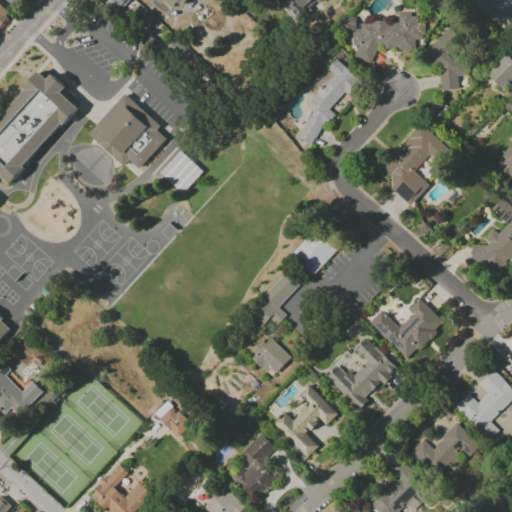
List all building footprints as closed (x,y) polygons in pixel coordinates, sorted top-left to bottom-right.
[(109,0),(117,10),(130,0),(129,0),(109,0)] [(159,0),(170,9),(178,0),(159,0)] [(279,0),(298,21),(321,0),(279,0)] [(511,0),(483,0),(502,20),(511,11),(511,0)] [(0,25),(9,15),(0,6),(0,25)] [(398,23),(391,23),(389,23),(361,22),(358,31),(352,31),(352,45),(357,46),(353,57),(371,63),(377,45),(388,48),(397,48),(403,50),(416,50),(416,40),(421,40),(424,32),(424,24),(417,22),(417,18),(403,13),(398,13),(398,23)] [(166,52),(184,60),(189,51),(171,42),(166,52)] [(458,89),(458,76),(464,76),(463,60),(455,60),(454,45),(429,46),(430,63),(438,63),(440,90),(458,89)] [(501,89),(511,78),(511,60),(506,55),(486,74),(501,89)] [(297,139),(312,145),(320,129),(334,115),(329,109),(344,93),(348,95),(352,91),(358,78),(352,75),(336,59),(327,68),(333,74),(331,76),(317,92),(312,100),(318,105),(316,110),(306,120),(297,139)] [(37,70),(47,79),(51,74),(79,99),(74,104),(79,109),(64,125),(62,123),(21,166),(24,169),(9,186),(0,177),(0,116),(25,89),(22,87),(37,70)] [(124,94),(160,126),(156,130),(166,138),(138,170),(127,160),(123,165),(88,134),(124,94)] [(428,185),(413,171),(429,154),(437,161),(447,149),(421,125),(383,168),(395,179),(388,187),(409,206),(428,185)] [(511,143),(492,163),(507,179),(511,174),(511,143)] [(180,151),(202,172),(182,194),(160,173),(180,151)] [(511,256),(511,207),(503,198),(491,208),(506,226),(497,234),(493,229),(484,237),(485,238),(470,252),(491,275),(511,256)] [(291,252),(313,273),(334,250),(312,230),(291,252)] [(286,271),(262,295),(266,299),(247,317),(258,329),(269,319),(277,327),(285,318),(275,307),(299,284),(286,271)] [(406,361),(436,333),(434,331),(442,323),(419,298),(407,310),(412,315),(398,328),(381,311),(369,322),(406,361)] [(0,317),(1,318),(0,319),(0,321),(9,329),(0,338),(0,317)] [(249,350),(254,355),(250,359),(265,373),(270,368),(275,373),(289,358),(270,339),(264,344),(260,340),(249,350)] [(325,378),(358,411),(367,401),(364,399),(381,381),(383,383),(397,369),(366,339),(354,351),(365,362),(351,377),(338,365),(325,378)] [(0,362),(3,360),(12,370),(8,374),(23,390),(35,378),(45,389),(11,421),(0,409),(0,362)] [(511,399),(511,389),(492,370),(478,384),(487,393),(477,403),(467,394),(455,407),(469,420),(470,419),(491,439),(499,431),(490,422),(511,399)] [(307,458),(318,446),(306,434),(320,420),(326,426),(338,413),(309,384),(298,395),(308,405),(293,421),(284,412),(273,423),(307,458)] [(154,414),(176,438),(189,427),(167,402),(154,414)] [(410,452),(435,478),(463,451),(469,457),(479,447),(457,423),(431,448),(422,440),(410,452)] [(238,456),(247,464),(232,480),(248,495),(252,491),(259,497),(278,476),(262,461),(275,448),(259,433),(238,456)] [(399,462),(389,473),(396,480),(371,505),(377,511),(396,511),(413,496),(421,504),(431,494),(399,462)] [(133,511),(152,493),(140,481),(124,497),(113,487),(127,474),(118,465),(89,496),(105,511),(133,511)] [(203,507),(207,511),(239,511),(244,508),(223,487),(203,507)]
